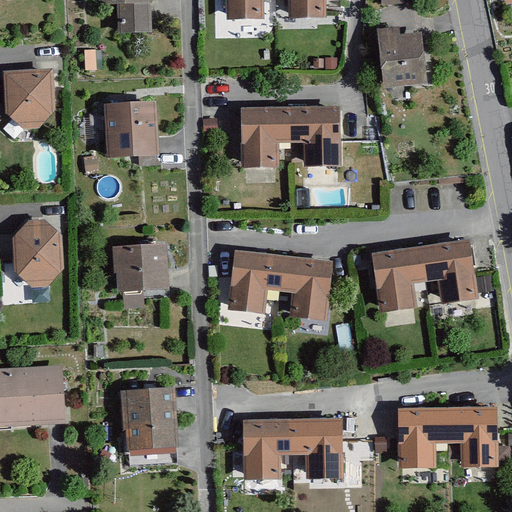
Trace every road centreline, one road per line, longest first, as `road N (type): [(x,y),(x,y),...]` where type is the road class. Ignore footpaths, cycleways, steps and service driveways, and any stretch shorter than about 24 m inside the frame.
road 1 (residential): [(192,0),(207,511)]
road 2 (residential): [(475,0),(511,219)]
